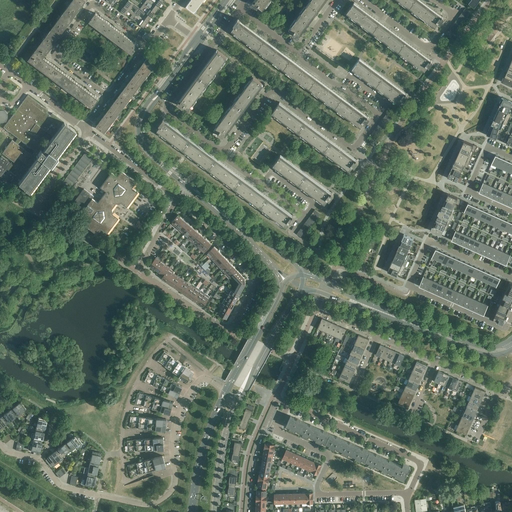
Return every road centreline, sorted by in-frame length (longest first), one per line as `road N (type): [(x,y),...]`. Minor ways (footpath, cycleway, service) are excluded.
road 1 (residential): [(511,277),(428,240),(408,284),(505,330)]
road 2 (residential): [(256,277),(232,324),(223,326),(143,272),(141,261),(177,198)]
road 3 (residential): [(98,496),(149,505),(169,494),(172,433),(183,401),(201,379),(225,391)]
road 4 (residential): [(223,151),(269,89),(353,149),(380,115)]
road 5 (residential): [(288,404),(276,431),(329,455),(318,492),(408,493)]
road 6 (residential): [(107,97),(50,54),(90,1),(149,44)]
road 7 (secondary): [(186,184),(146,146),(140,128),(197,39)]
road 8 (residential): [(408,493),(421,463),(288,404)]
road 9 (residential): [(361,0),(426,49),(454,14),(435,0)]
road 10 (residential): [(223,151),(165,108),(209,48)]
road 11 (tertiary): [(376,310),(477,349),(511,344)]
road 12 (residential): [(288,404),(274,402),(252,454),(246,511)]
road 13 (secondary): [(225,391),(191,511)]
road 14 (secondary): [(238,400),(298,294)]
